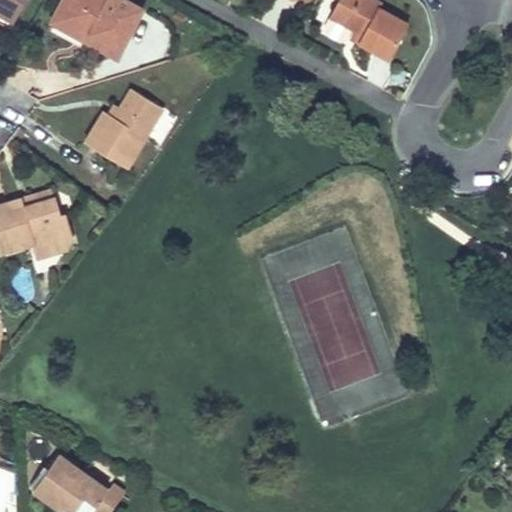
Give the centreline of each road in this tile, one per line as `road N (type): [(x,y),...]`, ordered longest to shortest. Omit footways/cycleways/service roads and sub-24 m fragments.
road 1 (residential): [(420,118),(199,0)]
road 2 (residential): [(511,118),(486,158),(460,169),(421,146),(420,118)]
road 3 (residential): [(420,118),(451,58),(460,0)]
